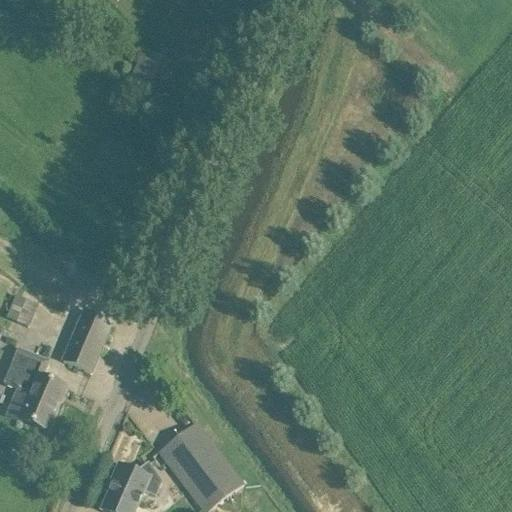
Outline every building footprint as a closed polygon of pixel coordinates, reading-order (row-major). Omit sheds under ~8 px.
[(145,53),(131,82),(158,96),(172,66),(145,53)] [(105,139),(91,171),(118,183),(132,152),(105,139)] [(30,330),(40,307),(26,302),(16,324),(30,330)] [(112,325),(85,314),(63,364),(91,375),(112,325)] [(49,364),(18,351),(3,386),(18,392),(8,417),(47,434),(65,390),(42,380),(49,364)] [(211,511),(244,488),(197,425),(159,454),(202,511),(211,511)] [(136,511),(145,493),(155,498),(162,484),(148,466),(137,475),(119,467),(112,483),(114,484),(101,511),(136,511)]
